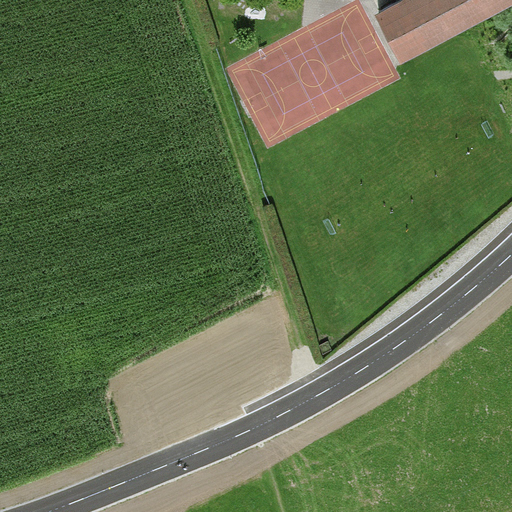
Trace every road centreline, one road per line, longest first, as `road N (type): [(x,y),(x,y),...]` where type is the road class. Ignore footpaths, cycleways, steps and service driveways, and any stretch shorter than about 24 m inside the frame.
road 1 (tertiary): [(48,511),(318,395),(404,343),(511,255)]
road 2 (track): [(196,17),(318,395)]
